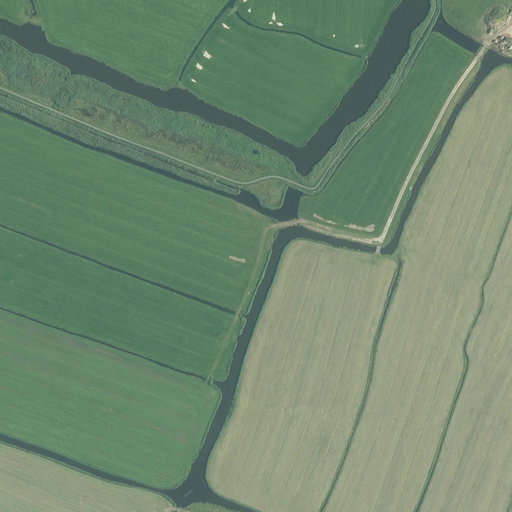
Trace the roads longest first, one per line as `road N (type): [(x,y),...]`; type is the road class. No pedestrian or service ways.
road 1 (track): [(381,241),(308,221),(267,230),(205,384)]
road 2 (track): [(511,27),(486,45),(454,91),(376,255)]
